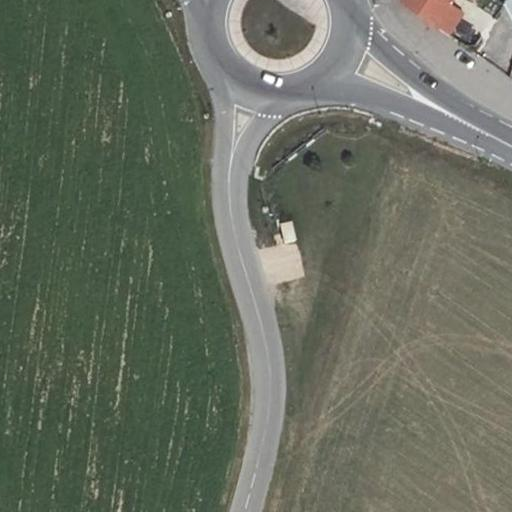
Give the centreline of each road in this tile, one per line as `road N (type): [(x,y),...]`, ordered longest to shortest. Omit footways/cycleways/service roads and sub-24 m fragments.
road 1 (tertiary): [(228,195),(234,246),(267,356),(264,431),(241,511)]
road 2 (primary): [(498,138),(415,78),(348,6)]
road 3 (primary): [(317,82),(498,138)]
road 4 (tertiary): [(220,68),(228,195)]
